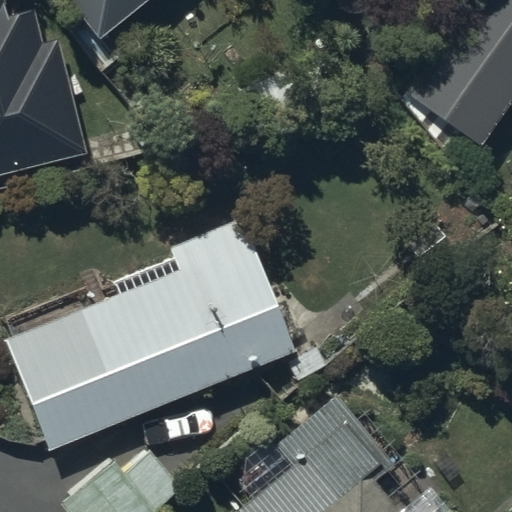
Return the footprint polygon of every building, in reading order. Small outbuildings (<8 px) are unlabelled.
[(0,0),(0,168),(81,148),(52,37),(38,41),(29,6),(4,12),(1,0),(0,0)] [(64,0),(92,34),(135,0),(64,0)] [(477,142),(511,91),(511,0),(465,0),(438,39),(402,90),(477,142)] [(173,265),(0,333),(0,339),(42,444),(288,346),(235,214),(164,243),(173,265)] [(106,457),(55,499),(65,511),(141,511),(174,486),(172,484),(277,398),(251,365),(196,410),(191,405),(115,467),(106,457)] [(395,511),(364,475),(387,456),(331,390),(271,440),(287,459),(232,505),(237,511),(395,511)]
